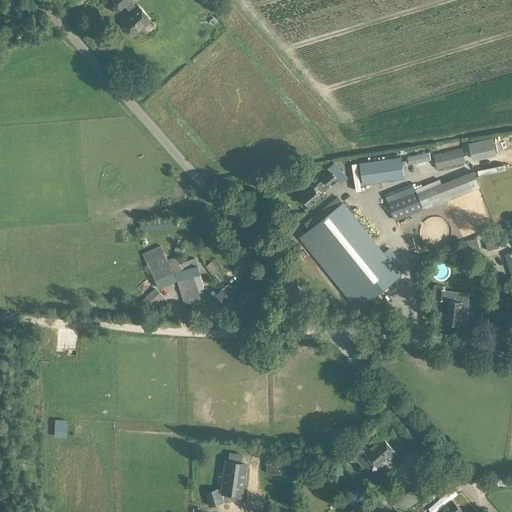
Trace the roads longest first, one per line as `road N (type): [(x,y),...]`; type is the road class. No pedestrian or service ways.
road 1 (tertiary): [(335,334),(41,0)]
road 2 (track): [(335,334),(0,319)]
road 3 (tertiary): [(493,511),(335,334)]
road 4 (unclassified): [(511,354),(335,334)]
